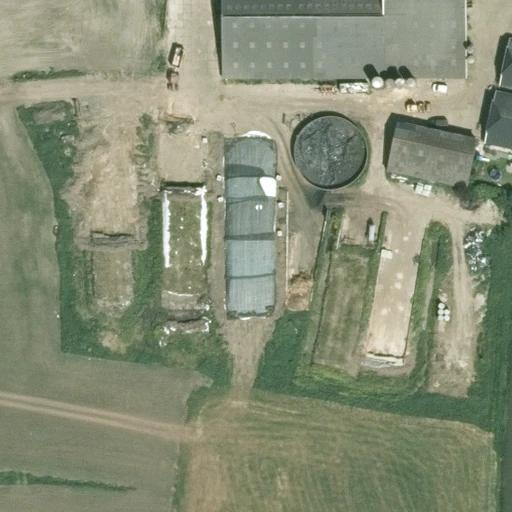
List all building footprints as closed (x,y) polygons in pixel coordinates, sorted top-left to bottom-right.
[(466,78),(465,0),(221,0),(222,79),(319,79),(466,78)] [(511,149),(511,40),(510,40),(500,85),(511,87),(511,96),(496,93),(485,144),(511,149)] [(478,141),(396,122),(385,173),(466,191),(478,141)] [(330,149),(306,175),(328,195),(368,153),(355,140),(339,157),(330,149)] [(412,267),(397,267),(398,281),(377,282),(378,301),(413,300),(412,267)] [(282,279),(283,300),(308,299),(307,278),(282,279)] [(317,362),(355,367),(364,299),(326,294),(317,362)] [(438,397),(451,399),(454,379),(431,376),(428,396),(438,397)]
